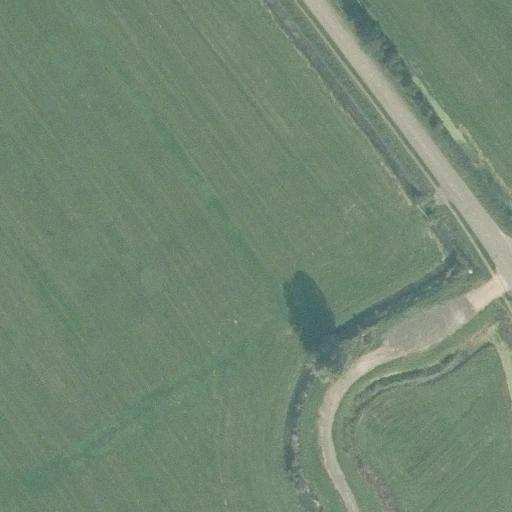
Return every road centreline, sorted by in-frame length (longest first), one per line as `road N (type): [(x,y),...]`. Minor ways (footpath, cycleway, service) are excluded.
road 1 (unclassified): [(351,511),(323,438),(334,390),(355,368),(511,278)]
road 2 (tertiary): [(511,262),(315,0)]
